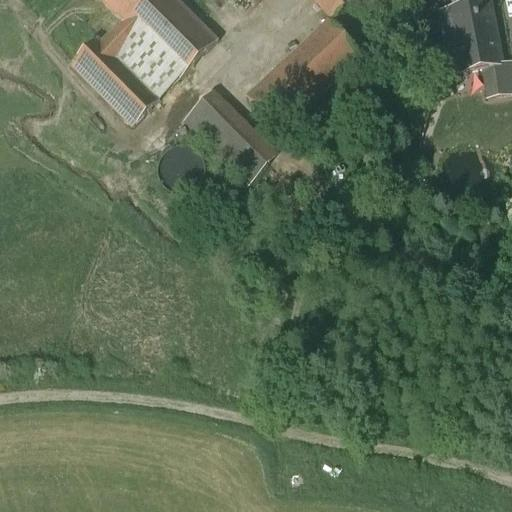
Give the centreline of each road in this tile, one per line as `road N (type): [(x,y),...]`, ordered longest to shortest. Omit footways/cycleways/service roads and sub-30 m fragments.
road 1 (track): [(0,402),(134,399),(511,482)]
road 2 (track): [(264,424),(317,228)]
